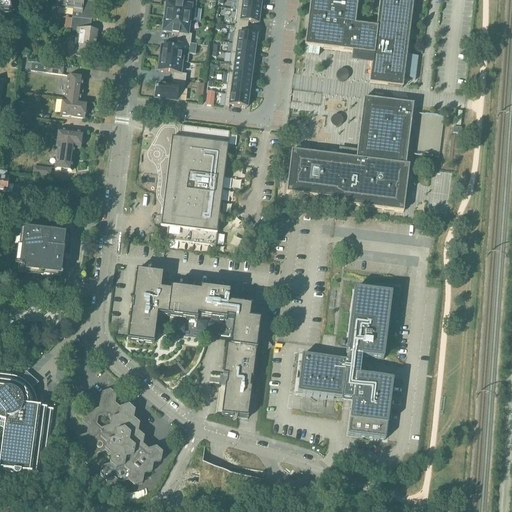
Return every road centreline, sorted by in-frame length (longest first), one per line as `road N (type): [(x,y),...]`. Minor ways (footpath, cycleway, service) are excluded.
road 1 (residential): [(265,452),(197,430),(100,344),(122,105)]
road 2 (residential): [(122,105),(257,116),(268,100),(281,0)]
